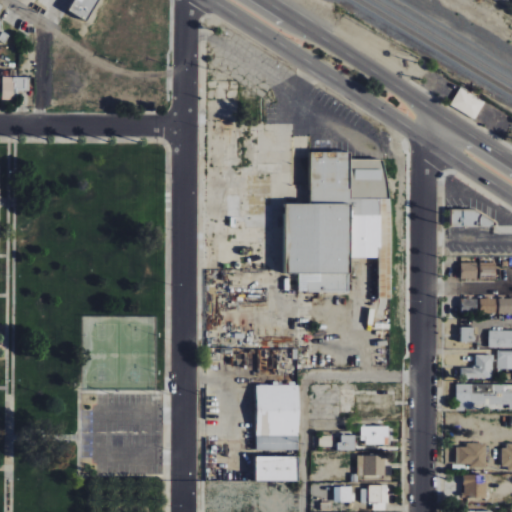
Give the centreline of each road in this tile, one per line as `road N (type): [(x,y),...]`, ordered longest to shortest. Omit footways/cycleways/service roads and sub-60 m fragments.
road 1 (residential): [(181,480),(190,0)]
road 2 (residential): [(436,146),(426,162),(424,511)]
road 3 (primary): [(511,163),(262,0)]
road 4 (primary): [(211,0),(408,128)]
road 5 (residential): [(0,127),(187,130)]
